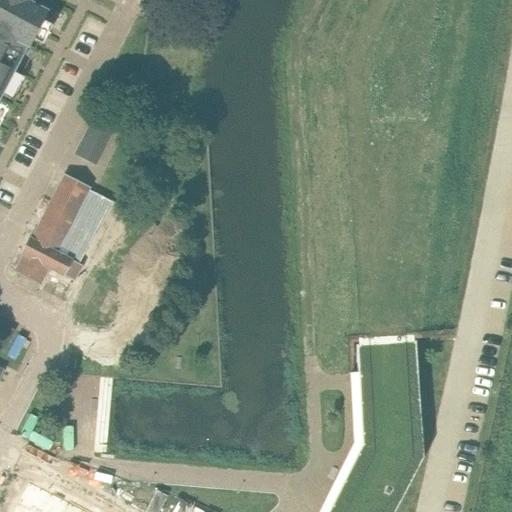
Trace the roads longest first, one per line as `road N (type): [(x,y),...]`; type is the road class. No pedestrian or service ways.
road 1 (residential): [(511,114),(431,511)]
road 2 (residential): [(292,489),(118,470),(79,484),(0,441)]
road 3 (residential): [(3,244),(119,17)]
road 4 (residential): [(0,435),(48,353),(51,324),(0,297)]
